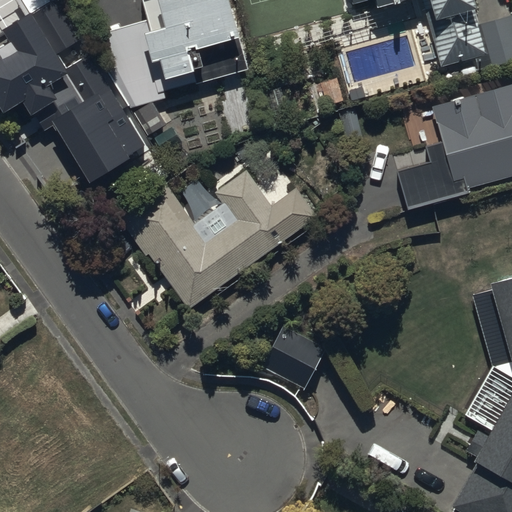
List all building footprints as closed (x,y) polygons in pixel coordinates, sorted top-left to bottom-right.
[(56,0),(49,0),(1,30),(13,50),(0,58),(0,107),(3,113),(22,101),(31,115),(34,113),(44,131),(54,125),(91,184),(148,149),(89,54),(66,68),(59,56),(82,42),(56,0)] [(143,0),(148,18),(94,34),(133,102),(162,94),(160,87),(248,63),(230,0),(143,0)] [(431,0),(436,14),(428,16),(440,61),(471,53),(475,67),(511,57),(511,12),(478,21),(472,0),(431,0)] [(336,74),(320,79),(327,102),(343,97),(336,74)] [(462,175),(511,161),(511,78),(469,90),(474,108),(446,115),(449,129),(462,175)] [(164,122),(148,100),(133,111),(150,132),(164,122)] [(354,107),(340,110),(347,138),(361,134),(354,107)] [(462,175),(449,129),(399,143),(411,188),(462,175)] [(150,251),(189,305),(318,213),(297,184),(272,201),(247,166),(218,186),(225,197),(196,218),(167,177),(117,213),(146,254),(150,251)] [(511,511),(511,268),(489,275),(492,285),(472,291),(491,364),(511,358),(511,360),(511,384),(488,428),(482,425),(468,450),(479,456),(453,503),(469,511),(511,511)] [(282,322),(262,363),(305,385),(326,344),(282,322)] [(0,393),(0,479),(3,484),(88,487),(90,432),(32,430),(0,393)]
